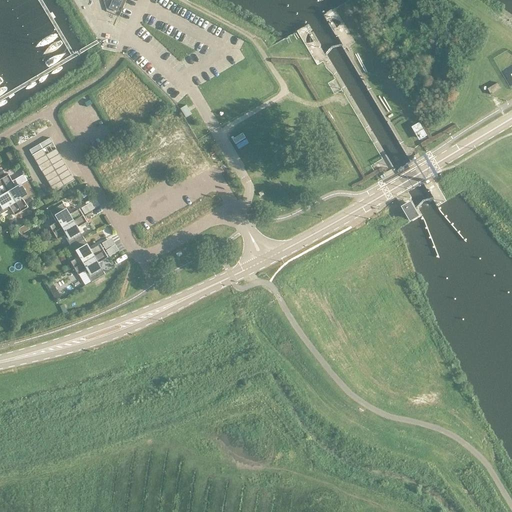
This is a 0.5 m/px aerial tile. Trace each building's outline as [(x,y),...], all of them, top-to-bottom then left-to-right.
[(501,88),(498,82),(487,88),(491,94),(501,88)] [(419,124),(414,127),(420,138),(426,135),(419,124)] [(50,138),(40,144),(43,149),(53,143),(50,138)] [(40,144),(30,150),(33,155),(43,149),(40,144)] [(59,153),(56,148),(46,154),(49,159),(59,153)] [(46,154),(43,149),(33,155),(36,160),(46,154)] [(62,158),(59,153),(49,159),(52,165),(62,158)] [(49,159),(46,154),(36,160),(39,165),(49,159)] [(65,164),(62,158),(52,165),(55,170),(65,164)] [(52,165),(49,159),(39,165),(42,171),(52,165)] [(69,169),(65,164),(55,170),(58,175),(69,169)] [(55,170),(52,165),(42,171),(45,176),(55,170)] [(72,174),(69,169),(58,175),(61,180),(72,174)] [(58,175),(55,170),(45,176),(48,181),(58,175)] [(9,174),(2,178),(21,211),(28,207),(24,200),(35,193),(27,180),(16,187),(9,174)] [(75,179),(72,174),(61,180),(64,185),(75,179)] [(61,180),(58,175),(48,181),(51,186),(61,180)] [(21,211),(2,178),(0,179),(0,214),(11,208),(15,215),(21,211)] [(64,185),(61,180),(51,186),(54,191),(64,185)] [(70,214),(63,203),(50,210),(57,222),(50,226),(54,232),(83,215),(79,208),(70,214)] [(410,203),(404,206),(411,218),(417,215),(410,203)] [(87,222),(83,215),(54,232),(58,239),(65,235),(71,246),(84,238),(78,227),(87,222)] [(91,249),(84,238),(71,246),(77,257),(70,261),(74,268),(104,250),(100,244),(91,249)] [(108,257),(104,250),(74,268),(78,274),(85,270),(92,282),(105,274),(99,263),(108,257)]
